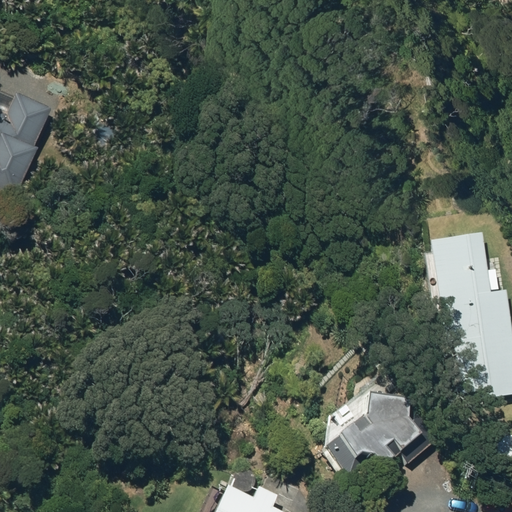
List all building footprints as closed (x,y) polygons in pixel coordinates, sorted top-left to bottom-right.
[(0,190),(16,198),(57,113),(20,96),(12,112),(0,105),(0,190)] [(4,247),(16,252),(21,241),(9,236),(4,247)] [(511,316),(510,303),(494,305),(484,236),(431,244),(454,401),(511,391),(511,316)] [(364,423),(320,460),(344,490),(358,478),(352,470),(357,466),(371,467),(380,477),(400,461),(407,469),(431,449),(423,439),(420,442),(392,409),(366,407),(364,423)] [(212,511),(277,511),(270,508),(275,497),(256,487),(250,498),(225,486),(212,511)]
